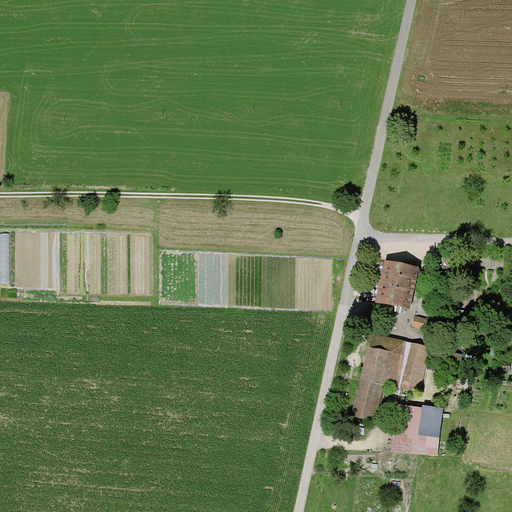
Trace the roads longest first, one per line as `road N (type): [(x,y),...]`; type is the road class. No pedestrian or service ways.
road 1 (unclassified): [(410,0),(298,511)]
road 2 (track): [(0,193),(247,196),(321,203),(363,219)]
